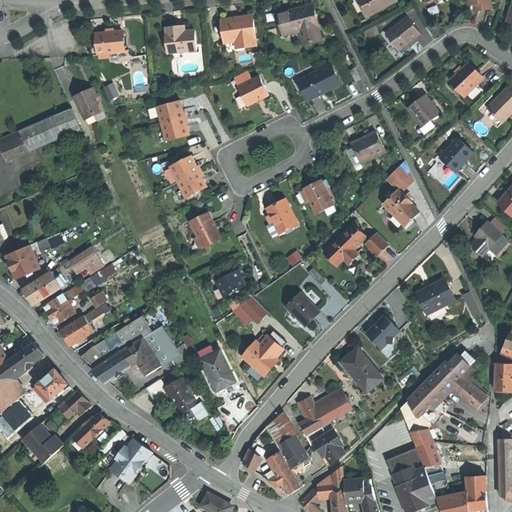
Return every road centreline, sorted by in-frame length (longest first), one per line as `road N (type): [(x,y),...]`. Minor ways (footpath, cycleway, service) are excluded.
road 1 (residential): [(511,151),(315,354),(212,478)]
road 2 (tertiary): [(212,478),(112,403),(0,292)]
road 3 (residential): [(308,133),(378,99),(462,37),(478,36),(511,61)]
road 4 (residential): [(308,133),(298,160),(247,186),(228,162),(233,151),(284,129)]
